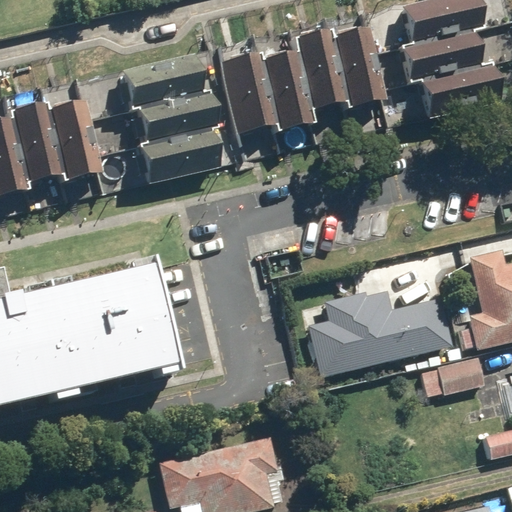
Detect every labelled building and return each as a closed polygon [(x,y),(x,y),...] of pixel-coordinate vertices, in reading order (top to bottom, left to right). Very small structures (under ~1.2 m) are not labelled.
[(406,0),(416,41),(481,27),(491,24),(485,0),(406,0)] [(356,104),(393,95),(378,26),(340,34),(355,98),(356,104)] [(317,113),(352,105),(338,41),(336,32),(300,40),(303,54),(317,113)] [(487,66),(479,32),(414,47),(402,50),(410,84),(487,66)] [(299,52),(263,60),(278,127),(279,133),(315,125),(312,112),(299,52)] [(233,134),(275,125),(260,58),(259,53),(217,62),(233,134)] [(205,94),(196,56),(121,74),(130,111),(139,109),(205,94)] [(426,87),(434,125),(508,108),(499,71),(490,73),(426,87)] [(139,109),(147,145),(213,130),(225,127),(216,91),(139,109)] [(92,97),(56,105),(72,177),(73,179),(109,171),(92,97)] [(53,105),(17,114),(35,191),(71,183),(55,111),(53,105)] [(15,116),(0,119),(0,197),(32,190),(31,187),(15,116)] [(222,170),(213,130),(147,145),(138,147),(147,187),(222,170)] [(480,314),(467,317),(475,353),(511,345),(511,263),(506,265),(503,252),(468,260),(480,314)] [(128,284),(0,311),(0,423),(151,392),(128,284)] [(304,324),(316,378),(447,349),(436,299),(389,309),(383,285),(320,299),(325,320),(304,324)] [(426,402),(485,388),(478,358),(419,371),(426,402)] [(489,463),(511,458),(511,431),(483,438),(489,463)] [(169,511),(179,510),(179,511),(256,511),(272,508),(272,505),(282,503),(278,486),(284,484),(273,437),(157,463),(167,511),(169,511)]
